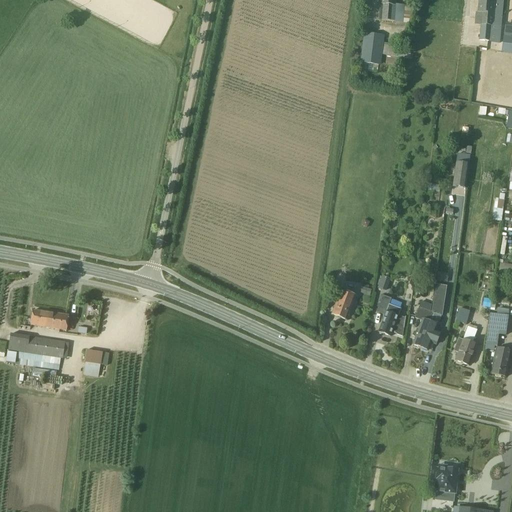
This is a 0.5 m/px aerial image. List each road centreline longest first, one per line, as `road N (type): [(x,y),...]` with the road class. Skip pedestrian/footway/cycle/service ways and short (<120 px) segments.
road 1 (secondary): [(511,417),(381,381),(150,285)]
road 2 (unclassified): [(150,285),(209,0)]
road 3 (secondary): [(150,285),(0,254)]
